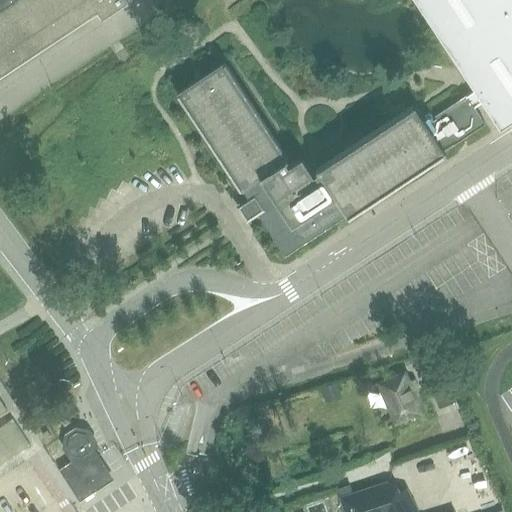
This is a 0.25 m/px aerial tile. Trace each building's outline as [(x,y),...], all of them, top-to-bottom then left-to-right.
[(0,0),(0,66),(97,3),(98,5),(99,4),(103,11),(119,0),(0,0)] [(511,0),(416,0),(475,88),(466,94),(474,106),(483,100),(499,125),(511,116),(511,0)] [(243,190),(258,212),(286,256),(445,151),(444,150),(485,123),(474,106),(466,94),(465,95),(467,98),(438,117),(436,114),(435,115),(437,118),(427,124),(414,105),(312,172),(302,157),(291,164),(224,61),(177,92),(242,191),(243,190)] [(424,411),(417,392),(415,388),(411,389),(403,371),(378,382),(395,423),(424,411)] [(456,403),(445,371),(428,377),(439,408),(456,403)] [(342,399),(338,382),(321,387),(325,403),(342,399)] [(0,415),(8,410),(0,397),(0,415)] [(0,466),(31,446),(13,418),(0,426),(0,466)] [(104,471),(91,451),(93,441),(87,433),(77,431),(69,436),(67,446),(73,454),(71,461),(59,469),(80,501),(111,481),(104,471)] [(438,511),(418,511),(407,488),(395,494),(388,481),(341,497),(345,511),(368,511),(381,508),(382,511),(449,511),(448,508),(438,511)]
